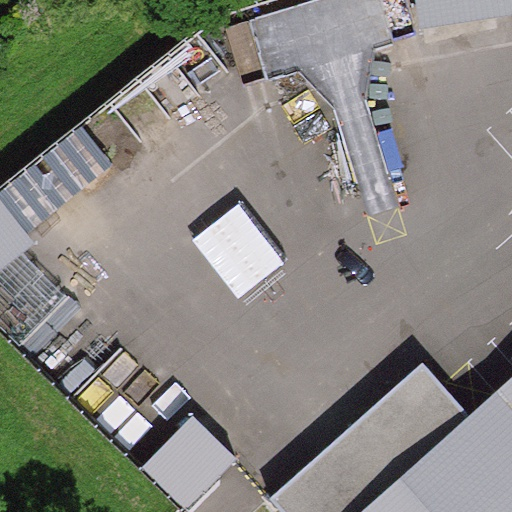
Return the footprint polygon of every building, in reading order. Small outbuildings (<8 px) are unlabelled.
[(511,0),(416,0),(421,29),(511,15),(511,0)] [(0,265),(35,239),(0,192),(0,265)] [(511,511),(511,464),(484,433),(421,361),(270,494),(285,511),(511,511)] [(511,411),(510,409),(484,433),(511,464),(511,411)] [(186,511),(237,460),(193,418),(140,473),(181,511),(186,511)]
